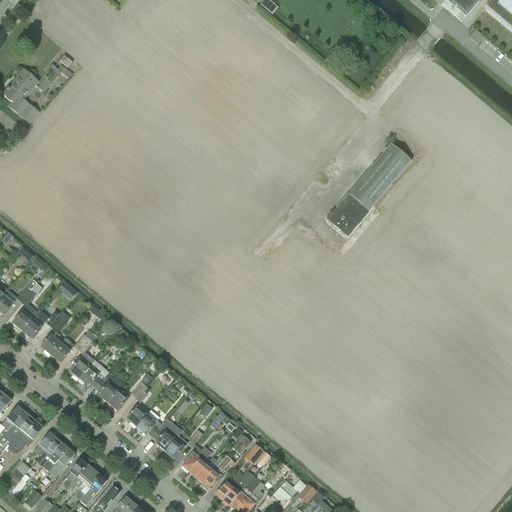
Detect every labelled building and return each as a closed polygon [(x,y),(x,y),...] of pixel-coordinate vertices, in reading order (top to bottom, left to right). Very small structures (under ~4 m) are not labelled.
[(511,0),(445,0),(445,1),(466,18),(481,0),(492,0),(483,11),(484,12),(486,10),(511,31),(511,0)] [(468,38),(477,46),(484,38),(475,31),(468,38)] [(59,62),(67,69),(71,64),(63,57),(59,62)] [(48,70),(51,74),(41,86),(45,91),(51,85),(57,78),(60,80),(62,77),(63,78),(65,76),(69,80),(72,76),(61,66),(57,71),(51,66),(48,70)] [(38,114),(23,101),(38,83),(24,71),(3,95),(13,104),(10,108),(29,125),(38,114)] [(324,220),(346,239),(372,208),(410,163),(390,146),(332,214),(330,213),(324,220)] [(8,245),(14,237),(8,233),(2,240),(8,245)] [(25,249),(21,253),(30,262),(34,258),(25,249)] [(39,270),(45,275),(48,270),(43,265),(39,270)] [(31,292),(21,304),(25,307),(35,296),(36,296),(42,290),(37,285),(31,292)] [(21,304),(31,292),(26,288),(17,300),(21,304)] [(7,292),(0,300),(0,314),(3,316),(16,300),(7,292)] [(22,333),(37,314),(27,306),(12,324),(22,333)] [(92,306),(88,311),(100,321),(104,316),(92,306)] [(50,327),(59,315),(55,312),(45,323),(50,327)] [(59,315),(50,327),(54,331),(57,334),(69,319),(62,312),(59,315)] [(37,314),(22,333),(31,340),(41,328),(32,320),(37,314)] [(129,337),(122,330),(115,338),(123,345),(129,337)] [(41,348),(51,357),(61,344),(56,340),(59,336),(57,334),(54,331),(41,348)] [(79,352),(94,333),(93,332),(92,333),(89,331),(89,332),(88,332),(84,336),(83,336),(74,347),(79,352)] [(94,333),(79,352),(83,355),(96,338),(98,336),(94,333)] [(61,344),(51,357),(60,364),(74,347),(70,343),(66,348),(61,344)] [(79,381),(94,362),(85,354),(79,360),(69,372),(79,381)] [(94,362),(79,381),(89,388),(91,386),(96,390),(109,374),(94,362)] [(109,374),(96,390),(99,393),(97,396),(108,405),(118,392),(108,384),(110,382),(109,381),(112,377),(109,374)] [(136,400),(146,388),(141,383),(131,395),(136,400)] [(146,388),(136,400),(140,403),(150,391),(146,388)] [(118,392),(108,405),(117,412),(127,400),(118,392)] [(193,392),(189,397),(193,401),(197,396),(193,392)] [(3,397),(0,400),(0,418),(1,416),(0,415),(0,413),(10,402),(3,397)] [(206,404),(199,412),(205,417),(212,409),(206,404)] [(0,440),(23,413),(16,407),(5,420),(6,421),(1,427),(0,425),(0,440)] [(136,429),(146,416),(140,411),(137,408),(126,420),(136,429)] [(146,416),(136,429),(145,436),(147,434),(153,438),(163,426),(157,422),(159,419),(150,412),(146,416)] [(23,413),(0,440),(0,441),(0,442),(5,447),(29,418),(23,413)] [(232,421),(222,413),(210,427),(214,431),(222,420),(228,425),(232,421)] [(29,418),(5,447),(6,447),(14,437),(17,439),(13,444),(16,447),(36,424),(29,418)] [(175,440),(181,433),(167,421),(163,426),(153,438),(156,441),(154,444),(165,453),(175,440)] [(36,424),(16,447),(13,451),(17,454),(24,445),(27,448),(32,442),(31,441),(42,429),(36,424)] [(228,425),(225,429),(231,433),(234,429),(228,425)] [(193,447),(203,436),(198,431),(188,443),(193,447)] [(40,458),(55,440),(48,434),(37,447),(38,447),(33,453),(36,455),(40,458)] [(242,437),(232,449),(240,456),(250,444),(248,442),(249,441),(245,438),(245,439),(242,437)] [(51,458),(61,445),(55,440),(40,458),(42,461),(46,464),(51,458)] [(181,445),(175,440),(165,453),(174,460),(187,445),(183,442),(181,445)] [(61,445),(51,458),(46,464),(42,469),(48,474),(52,469),(67,450),(61,445)] [(244,458),(252,466),(256,462),(263,453),(255,445),(244,458)] [(189,472),(209,448),(208,447),(206,450),(204,448),(201,451),(197,448),(182,467),(189,472)] [(209,448),(189,472),(195,478),(206,465),(210,462),(207,459),(213,451),(209,448)] [(67,450),(52,469),(48,474),(55,479),(64,469),(63,468),(74,455),(67,450)] [(256,462),(262,467),(269,458),(263,453),(256,462)] [(206,465),(195,478),(202,484),(223,460),(219,457),(216,461),(212,458),(210,462),(206,465)] [(223,460),(202,484),(210,490),(225,472),(224,471),(232,461),(226,457),(223,460)] [(66,491),(86,466),(80,461),(69,474),(70,474),(65,480),(67,482),(63,488),(66,491)] [(13,490),(16,487),(31,470),(22,462),(5,483),(13,490)] [(86,466),(66,491),(67,491),(69,489),(73,492),(75,489),(77,490),(93,471),(86,466)] [(93,471),(77,490),(78,491),(81,493),(75,499),(79,502),(99,477),(93,471)] [(243,477),(222,501),(229,506),(244,488),(254,478),(247,472),(243,477)] [(222,501),(243,477),(239,474),(229,485),(227,483),(216,495),(222,501)] [(25,476),(16,487),(21,491),(28,479),(25,476)] [(99,477),(79,502),(85,507),(96,495),(95,495),(105,482),(99,477)] [(244,488),(229,506),(235,511),(236,511),(260,484),(254,478),(244,489),(244,488)] [(283,509),(297,493),(285,483),(279,489),(279,488),(270,498),(283,509)] [(260,484),(236,511),(248,511),(262,496),(259,493),(264,487),(260,484)] [(311,501),(318,493),(308,485),(297,498),(306,506),(310,501),(311,501)] [(16,487),(13,490),(14,490),(11,493),(17,498),(22,492),(16,487)] [(91,511),(102,511),(119,493),(112,487),(91,511)] [(31,511),(41,498),(33,492),(23,504),(31,511)] [(318,493),(311,501),(317,507),(321,503),(320,502),(323,499),(318,494),(319,493),(318,493)] [(125,511),(132,504),(125,498),(115,510),(116,511),(114,511),(125,511)] [(48,511),(54,506),(52,507),(45,501),(35,511),(48,511)] [(321,503),(317,507),(323,511),(327,508),(321,503)]
